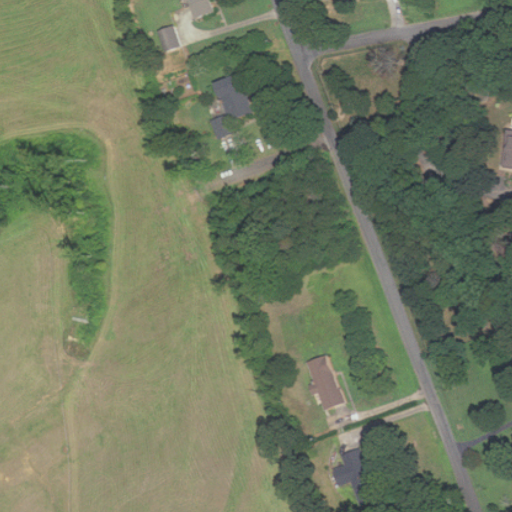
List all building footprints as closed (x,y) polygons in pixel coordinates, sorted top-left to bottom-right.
[(219,12),(215,0),(189,0),(195,19),(219,12)] [(170,51),(186,46),(179,26),(163,31),(170,51)] [(258,113),(244,74),(221,82),(232,114),(215,120),(222,140),(240,134),(236,121),(258,113)] [(311,362),(328,410),(349,403),(333,354),(311,362)] [(337,468),(342,485),(357,481),(363,504),(383,498),(369,448),(346,455),(349,465),(337,468)]
